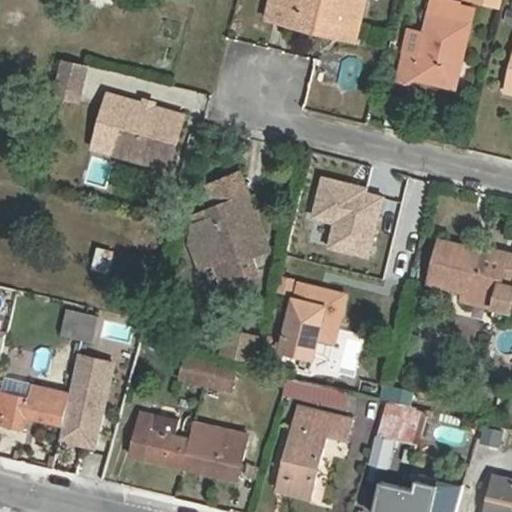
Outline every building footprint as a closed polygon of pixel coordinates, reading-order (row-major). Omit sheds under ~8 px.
[(319,21),(358,31),(365,0),(271,0),(267,17),(317,30),(319,21)] [(460,1),(456,0),(431,0),(419,53),(404,50),(397,79),(413,82),(414,77),(455,87),(475,7),(460,4),(460,1)] [(319,21),(317,30),(356,40),(358,31),(319,21)] [(61,59),(55,86),(79,92),(86,65),(61,59)] [(511,85),(505,83),(503,91),(511,92),(511,85)] [(79,92),(55,86),(54,91),(55,91),(55,94),(77,99),(79,92)] [(183,117),(108,96),(96,137),(139,149),(135,161),(168,170),(183,117)] [(139,149),(96,137),(93,149),(135,161),(139,149)] [(327,177),(316,174),(312,189),(323,191),(327,177)] [(248,256),(266,249),(238,178),(210,189),(219,210),(198,219),(224,284),(253,271),(248,256)] [(476,254),(477,248),(441,239),(429,285),(462,293),(461,302),(493,309),(500,283),(511,284),(511,252),(507,252),(505,261),(476,254)] [(110,273),(114,248),(95,245),(92,270),(110,273)] [(478,245),(477,248),(476,254),(505,261),(507,252),(478,245)] [(321,286),(301,282),(285,347),(315,354),(318,340),(322,322),(339,326),(347,292),(328,288),(327,291),(321,290),(321,286)] [(97,317),(68,311),(64,334),(92,340),(97,317)] [(318,340),(335,343),(339,326),(322,322),(318,340)] [(254,362),(262,334),(228,324),(219,352),(254,362)] [(182,380),(204,385),(210,361),(187,356),(182,380)] [(125,381),(128,367),(99,361),(96,376),(125,381)] [(232,391),(238,367),(210,361),(204,385),(232,391)] [(5,377),(3,387),(29,391),(31,381),(5,377)] [(62,426),(69,390),(33,383),(30,396),(0,389),(0,423),(26,429),(28,418),(62,426)] [(386,406),(377,436),(417,445),(423,415),(386,406)] [(301,408),(281,491),(311,498),(327,436),(347,441),(352,421),(301,408)] [(184,468),(191,439),(153,430),(157,415),(145,412),(133,457),(184,468)] [(229,448),(191,439),(184,468),(222,477),(229,448)] [(412,488),(390,483),(382,511),(447,511),(428,507),(436,477),(416,472),(412,488)] [(456,511),(465,485),(436,477),(428,507),(447,511),(456,511)] [(511,511),(511,481),(498,478),(489,511),(511,511)] [(382,511),(390,483),(378,479),(369,511),(371,511),(382,511)]
